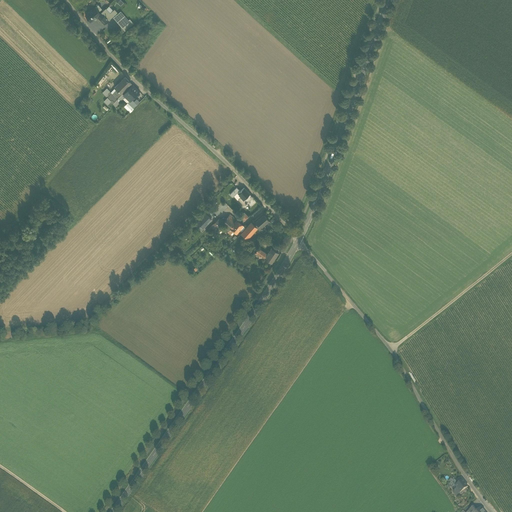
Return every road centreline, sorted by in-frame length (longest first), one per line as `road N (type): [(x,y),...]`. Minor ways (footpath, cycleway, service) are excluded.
road 1 (unclassified): [(492,511),(390,349),(297,239)]
road 2 (unclassified): [(297,239),(127,75),(64,0)]
road 3 (tertiary): [(112,511),(297,239)]
road 4 (tertiary): [(297,239),(388,0)]
road 5 (track): [(390,349),(511,252)]
road 6 (track): [(353,304),(272,421)]
